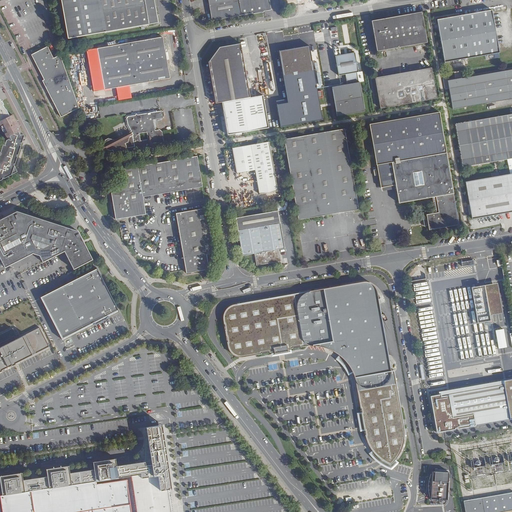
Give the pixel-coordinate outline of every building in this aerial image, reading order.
[(95,0),(101,32),(106,32),(100,0),(95,0)] [(100,0),(106,32),(158,22),(154,0),(100,0)] [(208,0),(212,21),(252,14),(263,12),(271,10),(268,0),(208,0)] [(491,10),(436,19),(444,62),(499,53),(491,10)] [(427,43),(421,11),(371,20),(376,51),(427,43)] [(163,37),(97,48),(104,90),(170,78),(163,37)] [(209,63),(216,104),(222,102),(251,97),(242,45),(220,48),(209,63)] [(299,52),(280,55),(291,115),(294,115),(296,123),(322,119),(310,46),(298,48),(299,52)] [(61,117),(79,108),(60,56),(54,59),(48,47),(31,56),(44,80),(42,81),(61,117)] [(331,88),(337,117),(365,112),(360,83),(358,83),(356,73),(358,73),(354,53),(334,57),(338,77),(345,75),(347,85),(331,88)] [(432,68),(376,78),(382,107),(438,98),(432,68)] [(511,69),(447,81),(452,109),(511,98),(511,69)] [(251,97),(222,102),(227,136),(269,128),(263,95),(251,97)] [(0,121),(1,124),(1,126),(4,132),(5,132),(7,137),(21,130),(13,115),(11,116),(7,109),(5,108),(4,105),(5,105),(2,100),(1,100),(0,99),(0,98),(0,121)] [(161,111),(138,115),(137,114),(135,115),(128,117),(126,119),(128,125),(131,132),(113,139),(113,138),(108,136),(106,137),(104,137),(102,143),(103,143),(104,146),(103,146),(109,149),(111,148),(111,151),(113,150),(119,153),(119,152),(123,151),(123,153),(126,149),(134,147),(135,149),(138,150),(146,149),(148,147),(147,145),(151,145),(156,144),(156,145),(158,147),(164,146),(165,143),(164,131),(161,130),(156,130),(155,120),(163,119),(164,117),(163,112),(161,111)] [(425,219),(426,225),(428,225),(429,229),(457,224),(439,112),(369,124),(380,188),(395,185),(396,188),(398,203),(436,197),(438,212),(426,214),(427,218),(425,219)] [(511,113),(454,123),(462,167),(511,157),(511,113)] [(344,129),(284,140),(298,220),(359,209),(344,129)] [(22,132),(21,130),(7,137),(9,139),(22,132)] [(22,132),(9,139),(6,140),(5,145),(3,145),(0,153),(0,179),(2,179),(2,178),(4,177),(4,178),(17,171),(14,166),(14,164),(16,158),(16,157),(17,155),(21,146),(20,146),(21,143),(24,136),(22,132)] [(269,142),(232,149),(237,174),(255,171),(259,195),(278,192),(269,142)] [(197,156),(121,168),(124,186),(110,188),(115,219),(145,213),(142,196),(202,186),(197,156)] [(511,173),(465,181),(471,218),(511,211),(511,173)] [(206,207),(175,212),(186,272),(209,268),(206,253),(214,251),(206,207)] [(278,211),(236,219),(243,256),(255,254),(257,266),(281,262),(280,250),(285,249),(278,211)] [(13,226),(28,215),(16,212),(0,219),(0,259),(4,267),(16,262),(27,256),(13,226)] [(64,250),(69,229),(48,221),(28,215),(13,226),(27,256),(32,253),(40,257),(41,259),(42,262),(64,250)] [(74,269),(92,260),(78,231),(69,229),(64,250),(74,269)] [(97,268),(41,297),(62,340),(93,324),(93,325),(96,323),(95,323),(106,317),(107,318),(109,317),(109,316),(119,311),(97,268)] [(360,282),(233,304),(232,304),(230,305),(228,306),(226,307),(224,309),(223,312),(222,314),(221,317),(222,319),(222,324),(223,324),(224,329),(223,329),(224,336),(225,336),(226,342),(225,342),(226,346),(227,349),(228,351),(229,353),(231,354),(233,356),(235,357),(237,357),(239,357),(241,357),(260,354),(260,353),(268,351),(268,353),(273,352),(273,353),(287,351),(287,350),(286,349),(291,348),(291,347),(299,346),(299,347),(302,346),(305,346),(308,346),(313,346),(316,346),(320,347),(324,348),(328,350),(332,352),(335,354),(338,355),(338,356),(341,358),(343,361),(346,363),(347,365),(349,369),(351,372),(352,373),(352,374),(353,377),(354,379),(354,381),(358,400),(359,408),(360,408),(361,412),(360,412),(360,415),(359,415),(361,428),(363,428),(363,430),(364,430),(364,434),(365,439),(367,444),(370,449),(371,451),(374,454),(377,457),(380,460),(383,462),(390,464),(393,461),(395,459),(396,457),(398,455),(399,452),(401,448),(402,444),(403,440),(403,434),(403,430),(398,403),(397,403),(393,383),(395,383),(393,370),(389,371),(386,347),(359,301),(375,292),(375,289),(374,287),(372,286),(371,284),(369,283),(367,282),(365,282),(363,282),(360,282)] [(497,283),(485,285),(490,315),(502,313),(497,283)] [(491,321),(490,315),(485,285),(471,288),(478,323),(491,321)] [(386,347),(375,292),(359,301),(386,347)] [(0,371),(5,369),(5,368),(25,358),(49,346),(46,339),(42,332),(40,327),(18,338),(13,328),(1,334),(0,334),(0,371)] [(504,329),(495,330),(498,348),(507,347),(504,329)] [(338,356),(338,355),(335,358),(338,361),(341,363),(342,366),(344,368),(346,371),(348,374),(352,373),(351,372),(349,369),(347,365),(346,363),(343,361),(341,358),(338,356)] [(439,394),(430,396),(436,432),(511,418),(511,378),(438,392),(439,394)] [(0,487),(1,496),(0,495),(0,500),(1,511),(170,511),(167,489),(168,489),(160,436),(149,437),(146,441),(149,461),(134,463),(136,475),(130,476),(135,511),(129,511),(125,481),(96,485),(96,481),(118,478),(115,459),(93,462),(94,469),(70,473),(69,466),(45,470),(46,476),(22,480),(21,473),(0,476),(0,487)] [(383,462),(380,460),(377,457),(374,454),(371,451),(369,453),(370,455),(373,459),(376,462),(380,464),(384,467),(391,470),(396,465),(399,462),(395,459),(393,461),(390,464),(383,462)] [(492,464),(493,472),(502,472),(501,463),(492,464)] [(485,475),(484,465),(480,466),(480,464),(474,465),(476,476),(485,475)] [(449,473),(433,472),(431,499),(448,500),(449,473)] [(511,492),(466,501),(467,511),(501,511),(511,510),(511,492)]
